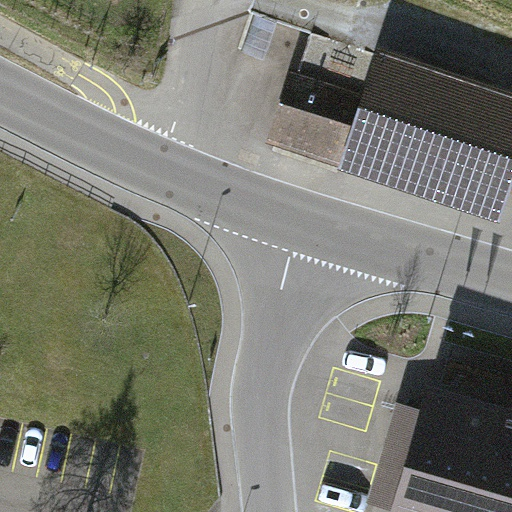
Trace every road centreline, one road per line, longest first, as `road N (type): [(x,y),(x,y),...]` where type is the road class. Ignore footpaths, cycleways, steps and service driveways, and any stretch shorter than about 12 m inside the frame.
road 1 (residential): [(303,227),(260,391),(268,511)]
road 2 (tertiary): [(511,286),(303,227)]
road 3 (tertiary): [(171,178),(0,89)]
road 4 (residential): [(171,178),(206,0)]
road 5 (unknown): [(378,0),(511,52)]
road 6 (tertiary): [(303,227),(171,178)]
